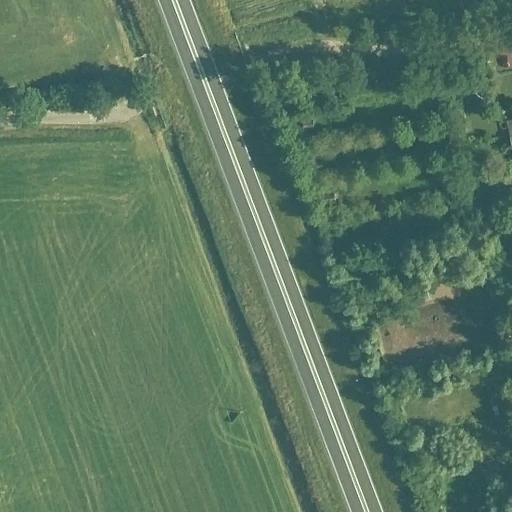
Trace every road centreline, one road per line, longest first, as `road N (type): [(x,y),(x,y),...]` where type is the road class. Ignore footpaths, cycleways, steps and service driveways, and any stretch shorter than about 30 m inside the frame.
road 1 (trunk): [(361,511),(172,0)]
road 2 (unclassified): [(260,63),(308,50),(422,53),(511,41)]
road 3 (residential): [(0,124),(139,110)]
